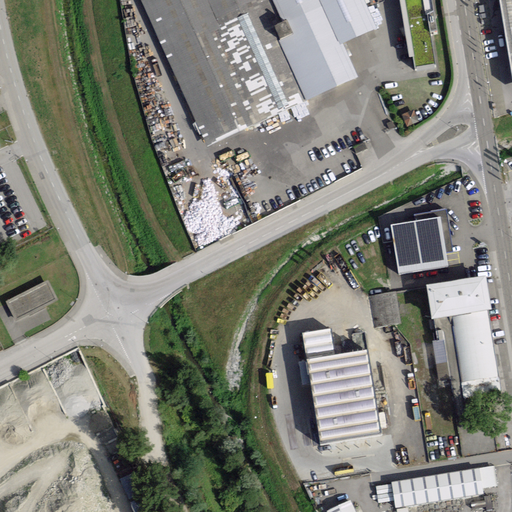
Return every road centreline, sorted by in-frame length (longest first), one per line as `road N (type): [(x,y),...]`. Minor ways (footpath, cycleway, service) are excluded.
road 1 (unclassified): [(483,120),(113,311)]
road 2 (unknown): [(511,454),(400,473),(316,459),(288,419),(283,350)]
road 3 (unclassified): [(113,311),(32,142),(0,30)]
road 4 (primary): [(511,300),(483,120)]
road 5 (unclassified): [(113,311),(0,369)]
road 6 (primary): [(483,120),(464,0)]
